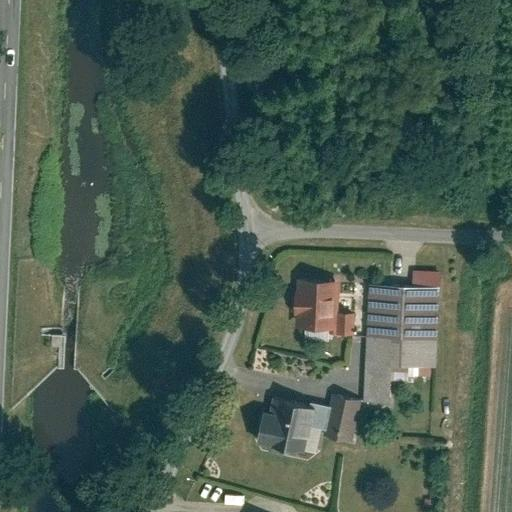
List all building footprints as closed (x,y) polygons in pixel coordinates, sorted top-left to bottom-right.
[(437,270),(409,269),(408,283),(436,284),(437,270)] [(334,277),(293,276),(293,291),(287,291),(286,309),(292,309),(292,323),(332,325),(333,308),(334,277)] [(408,283),(366,282),(362,399),(382,400),(384,363),(433,365),(436,284),(408,283)] [(332,332),(347,333),(348,308),(333,308),(332,325),(332,332)] [(358,399),(330,393),(321,432),(349,438),(358,399)] [(303,401),(267,394),(263,411),(252,409),(247,439),(294,448),(298,426),(303,401)] [(298,426),(315,430),(320,405),(303,401),(298,426)]
